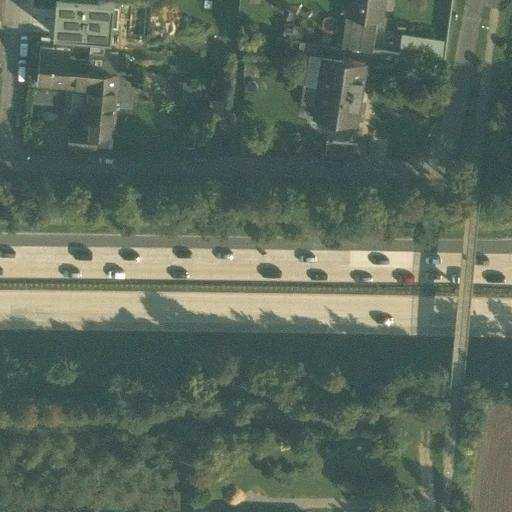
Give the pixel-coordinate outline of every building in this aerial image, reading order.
[(112,4),(96,3),(64,0),(56,0),(53,36),(109,41),(112,4)] [(376,0),(348,0),(342,45),(344,46),(371,49),(377,0),(376,0)] [(446,42),(403,36),(400,54),(443,60),(446,42)] [(323,54),(342,57),(344,46),(342,45),(299,39),(297,50),(323,54)] [(69,49),(39,47),(38,65),(67,68),(68,57),(69,49)] [(95,60),(94,70),(116,72),(118,54),(95,52),(95,60)] [(342,57),(323,54),(318,84),(366,91),(367,82),(361,81),(364,60),(342,57)] [(95,60),(68,57),(67,68),(94,70),(95,60)] [(67,68),(38,65),(36,84),(66,86),(67,78),(67,68)] [(94,70),(67,68),(67,78),(93,80),(94,70)] [(116,72),(94,70),(93,80),(90,118),(70,117),(68,129),(69,130),(95,132),(112,133),(114,104),(130,106),(132,84),(126,83),(127,72),(116,72)] [(366,91),(318,84),(313,114),(355,120),(358,99),(364,100),(366,91)] [(94,143),(95,132),(69,130),(68,141),(94,143)] [(352,151),(353,141),(324,140),(324,150),(352,151)]
